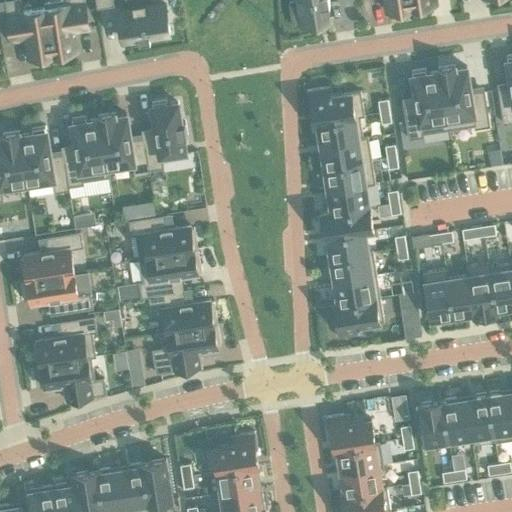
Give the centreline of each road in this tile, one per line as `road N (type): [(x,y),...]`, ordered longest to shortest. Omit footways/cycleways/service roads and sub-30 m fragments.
road 1 (residential): [(303,379),(291,65),(315,54),(511,24)]
road 2 (residential): [(0,98),(171,66),(194,69),(228,246),(266,385)]
road 3 (residential): [(266,385),(124,416),(19,452)]
road 4 (residential): [(511,346),(303,379)]
road 5 (residential): [(325,511),(303,379)]
road 6 (residential): [(266,385),(285,511)]
road 7 (residential): [(0,333),(19,452)]
